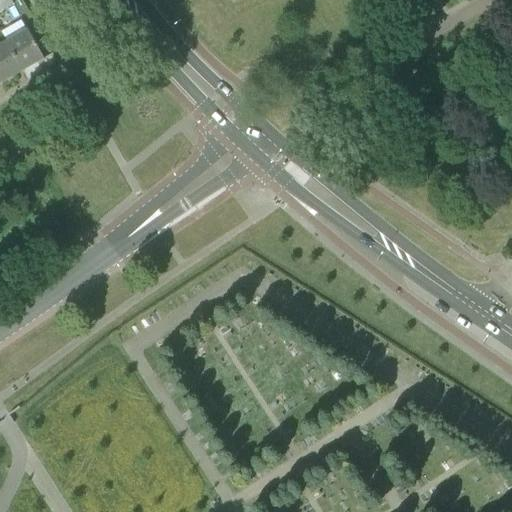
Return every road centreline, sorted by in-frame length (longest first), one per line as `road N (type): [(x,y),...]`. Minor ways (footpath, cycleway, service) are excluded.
road 1 (tertiary): [(487,315),(268,150)]
road 2 (tertiary): [(0,331),(152,217)]
road 3 (tertiary): [(243,127),(128,0)]
road 4 (tertiary): [(152,217),(185,206),(268,150)]
road 5 (tertiary): [(243,127),(152,217)]
